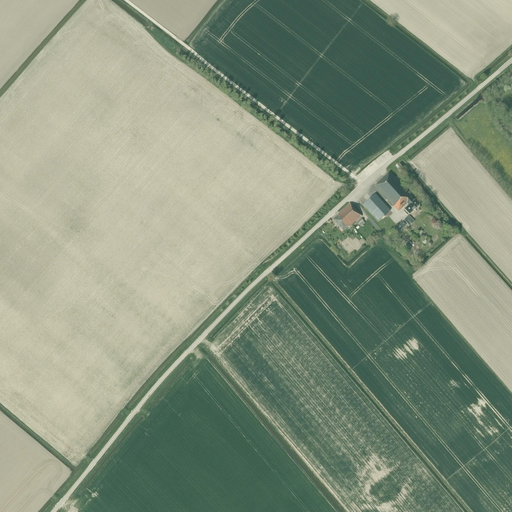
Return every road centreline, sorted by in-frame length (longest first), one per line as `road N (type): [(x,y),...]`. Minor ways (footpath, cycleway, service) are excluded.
road 1 (unclassified): [(53,511),(174,365),(362,184)]
road 2 (unclassified): [(362,184),(124,0)]
road 3 (unclassified): [(362,184),(511,61)]
